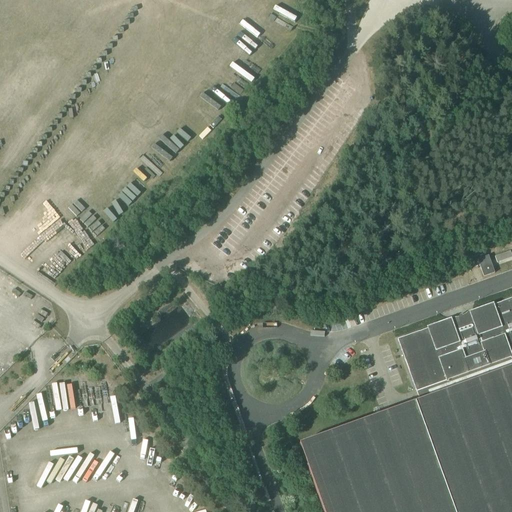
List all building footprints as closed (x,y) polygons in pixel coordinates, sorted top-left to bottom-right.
[(488,64),(484,69),(494,77),(498,73),(488,64)] [(497,256),(494,257),(495,260),(497,264),(511,258),(510,254),(509,252),(497,256)] [(492,268),(491,265),(488,256),(477,260),(483,278),(494,274),(494,273),(492,268)] [(511,299),(501,303),(492,307),(492,306),(470,314),(468,312),(468,313),(467,314),(465,315),(464,316),(462,317),(461,317),(460,318),(458,319),(456,319),(454,319),(452,319),(451,319),(449,319),(449,322),(428,329),(428,330),(418,333),(397,341),(405,362),(408,372),(416,393),(419,402),(511,370),(511,299)] [(511,511),(511,370),(419,402),(299,445),(299,446),(323,511),(511,511)]
